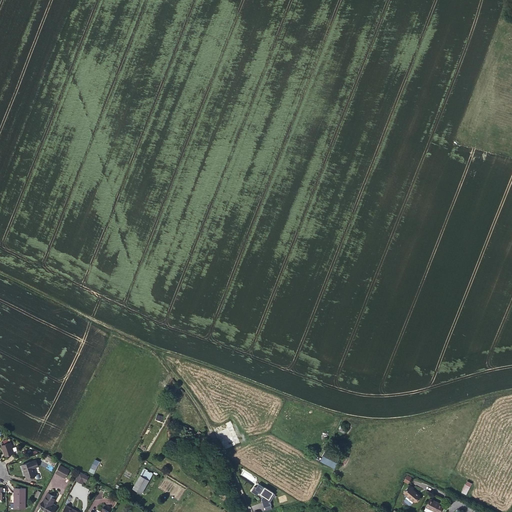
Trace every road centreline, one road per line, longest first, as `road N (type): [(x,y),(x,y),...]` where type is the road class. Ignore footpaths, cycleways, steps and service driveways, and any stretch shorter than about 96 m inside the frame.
road 1 (track): [(511,389),(402,417),(356,417),(153,346),(0,274)]
road 2 (track): [(153,346),(200,409),(247,506)]
